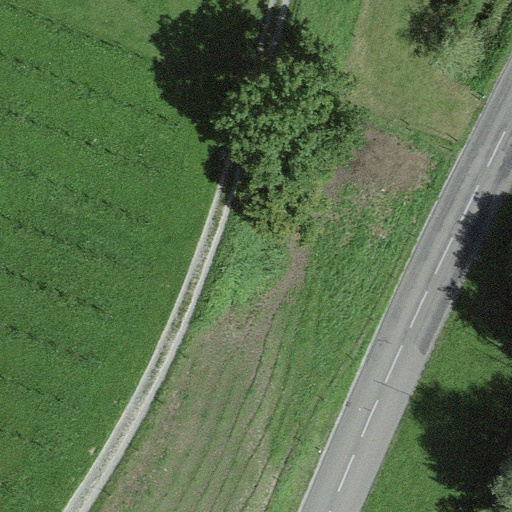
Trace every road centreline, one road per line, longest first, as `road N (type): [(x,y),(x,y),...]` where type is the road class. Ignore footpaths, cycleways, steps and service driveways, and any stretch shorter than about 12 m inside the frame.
road 1 (track): [(76,511),(125,436),(177,329),(230,196),(282,0)]
road 2 (tertiary): [(333,511),(511,123)]
